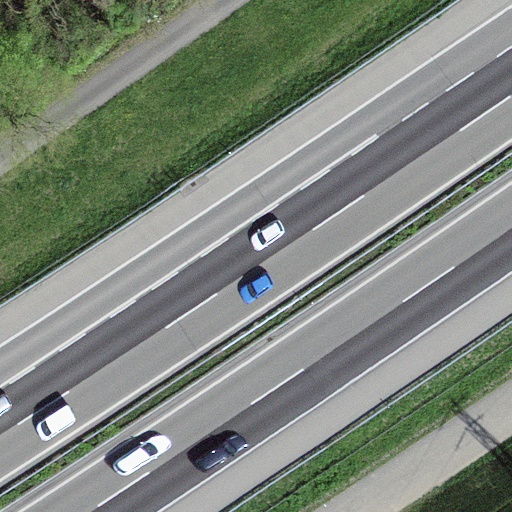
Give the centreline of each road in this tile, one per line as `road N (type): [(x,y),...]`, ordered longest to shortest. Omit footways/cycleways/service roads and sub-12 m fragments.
road 1 (motorway): [(511,94),(0,435)]
road 2 (motorway): [(87,511),(511,226)]
road 3 (unclassified): [(219,0),(0,152)]
